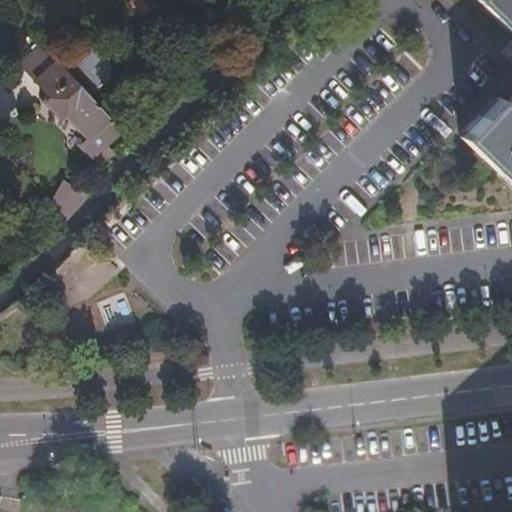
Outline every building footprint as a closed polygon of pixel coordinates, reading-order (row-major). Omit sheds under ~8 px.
[(129,0),(123,7),(137,22),(147,31),(157,21),(138,0),(129,0)] [(511,0),(484,0),(511,27),(511,25),(511,0)] [(139,45),(150,35),(147,31),(137,22),(127,32),(139,45)] [(71,54),(60,63),(79,84),(91,74),(89,72),(102,59),(84,38),(69,52),(71,54)] [(24,67),(39,83),(60,63),(45,47),(24,67)] [(86,146),(102,162),(112,152),(103,143),(119,128),(79,84),(60,63),(39,83),(38,85),(50,98),(47,102),(61,117),(65,114),(90,142),(86,146)] [(511,91),(505,99),(498,93),(463,131),(511,178),(511,91)] [(65,219),(81,199),(66,184),(48,201),(65,219)]
